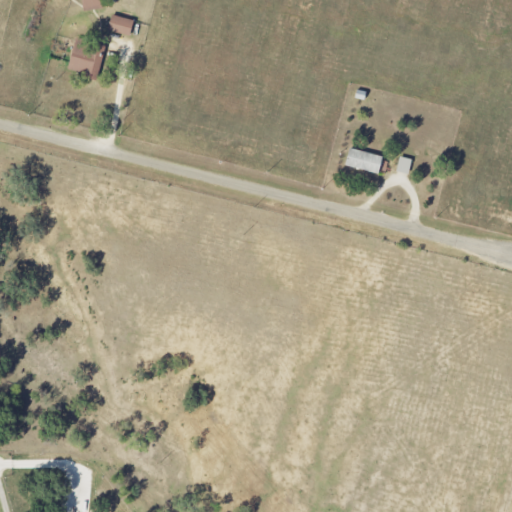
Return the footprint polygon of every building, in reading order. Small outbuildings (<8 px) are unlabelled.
[(82,0),(84,11),(104,10),(103,0),(82,0)] [(135,21),(111,17),(109,32),(133,36),(135,21)] [(98,80),(107,47),(77,39),(69,72),(98,80)] [(385,158),(350,148),(345,165),(380,175),(385,158)] [(413,161),(401,157),(396,171),(409,175),(413,161)]
